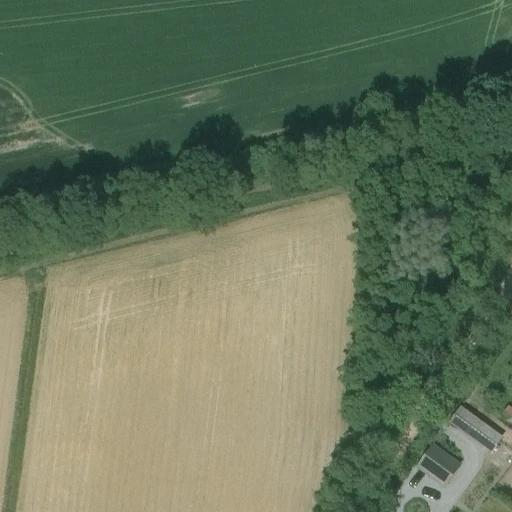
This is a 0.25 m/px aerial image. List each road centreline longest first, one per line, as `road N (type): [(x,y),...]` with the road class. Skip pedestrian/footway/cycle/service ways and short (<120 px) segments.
road 1 (track): [(0,251),(423,151),(463,161),(511,201)]
road 2 (track): [(360,511),(511,281)]
